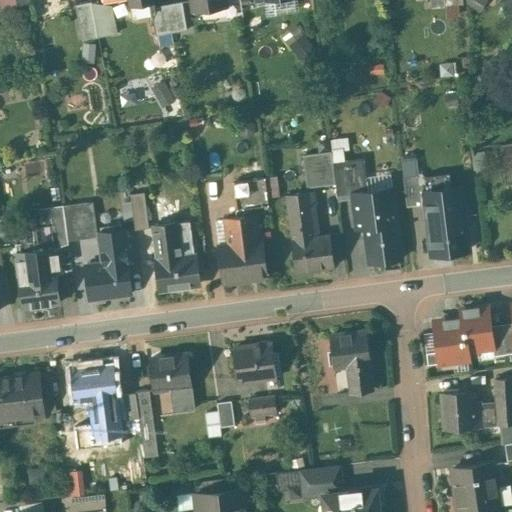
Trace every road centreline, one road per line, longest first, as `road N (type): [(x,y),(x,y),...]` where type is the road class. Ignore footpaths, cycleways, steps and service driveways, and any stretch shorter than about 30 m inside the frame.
road 1 (residential): [(400,289),(0,344)]
road 2 (residential): [(400,289),(422,511)]
